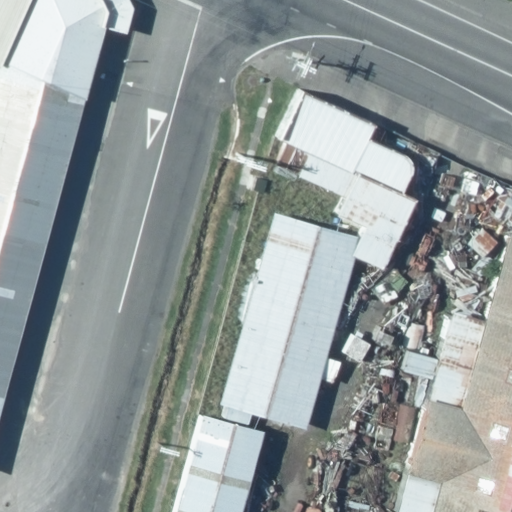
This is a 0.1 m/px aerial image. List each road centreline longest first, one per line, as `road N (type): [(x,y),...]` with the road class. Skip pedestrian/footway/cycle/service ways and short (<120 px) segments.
road 1 (residential): [(71,511),(207,0)]
road 2 (tertiary): [(339,0),(511,77)]
